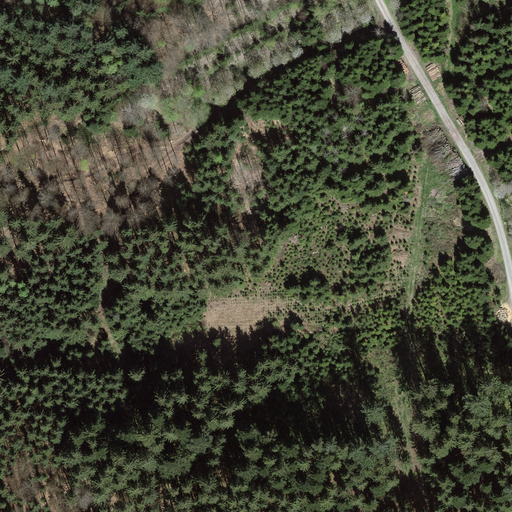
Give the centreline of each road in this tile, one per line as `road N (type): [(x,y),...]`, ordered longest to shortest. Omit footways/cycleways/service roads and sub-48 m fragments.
road 1 (track): [(0,371),(94,307),(123,210),(144,173),(243,87),(391,23)]
road 2 (track): [(396,511),(415,462),(401,382),(443,115)]
road 3 (track): [(511,285),(476,173),(379,0)]
